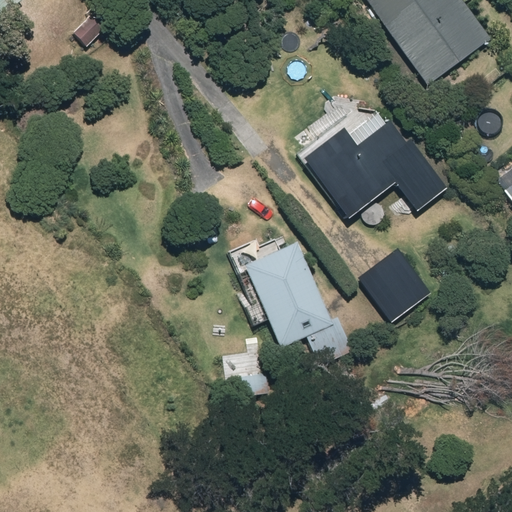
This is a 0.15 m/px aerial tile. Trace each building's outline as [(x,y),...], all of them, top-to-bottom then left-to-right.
[(0,0),(0,13),(17,0),(0,0)] [(364,0),(426,84),(488,39),(458,0),(364,0)] [(79,50),(102,28),(88,13),(65,35),(79,50)] [(466,169),(500,142),(475,109),(440,136),(466,169)] [(348,216),(418,164),(387,121),(352,148),(345,139),(321,158),(342,186),(331,194),(348,216)] [(511,168),(494,183),(511,205),(511,168)] [(328,321),(293,243),(241,266),(277,348),(303,337),(316,367),(350,352),(335,318),(328,321)] [(394,248),(356,276),(391,322),(428,294),(394,248)] [(233,397),(265,394),(260,344),(247,345),(248,353),(221,356),(224,379),(231,379),(233,397)]
